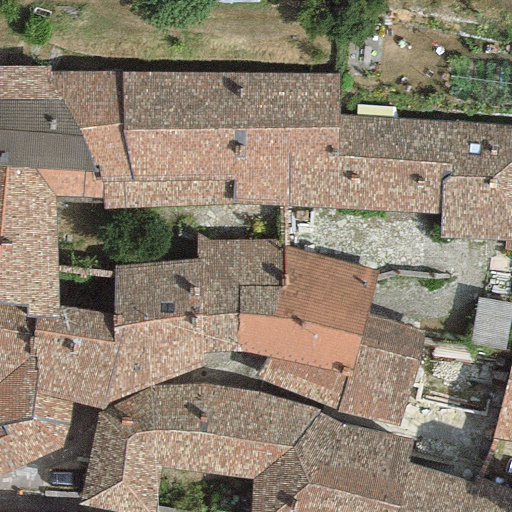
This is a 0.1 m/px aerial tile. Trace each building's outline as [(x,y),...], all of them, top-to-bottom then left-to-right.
[(47,66),(0,67),(0,166),(32,168),(54,198),(101,199),(100,210),(131,208),(129,181),(120,132),(119,73),(47,72),(47,66)] [(337,74),(119,73),(120,132),(129,181),(131,208),(230,204),(287,207),(288,158),(336,158),(336,115),(337,74)] [(511,128),(336,115),(336,158),(288,158),(287,207),(440,214),(440,239),(511,241),(511,128)] [(32,168),(0,166),(0,304),(25,307),(57,307),(54,198),(32,168)] [(281,239),(196,239),(195,260),(201,352),(264,355),(251,377),(303,400),(398,426),(423,335),(363,319),(376,271),(281,247),(281,239)] [(57,307),(25,307),(24,318),(34,320),(30,357),(32,394),(68,401),(101,408),(106,403),(155,383),(201,366),(201,352),(195,260),(111,267),(111,314),(57,307)] [(0,381),(30,357),(34,320),(24,318),(25,307),(0,304),(0,381)] [(511,343),(492,438),(511,441),(511,343)] [(0,477),(62,449),(68,401),(32,394),(30,357),(0,381),(0,477)] [(153,511),(159,467),(251,480),(262,392),(202,384),(162,386),(152,387),(112,405),(96,415),(77,506),(110,511),(153,511)] [(317,410),(262,392),(251,480),(249,511),(393,511),(405,463),(410,440),(340,425),(317,413),(317,410)] [(471,485),(405,463),(393,511),(511,511),(511,491),(475,476),(471,485)]
